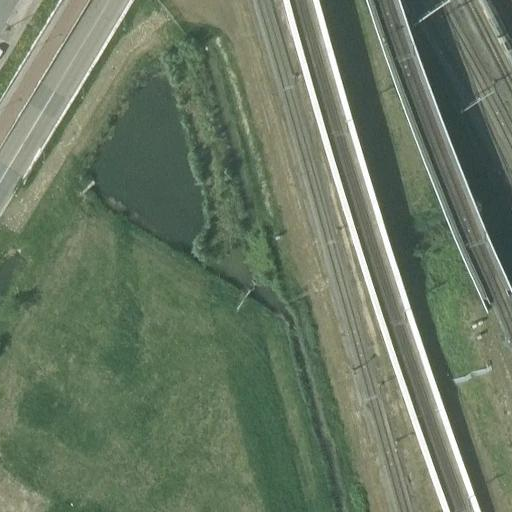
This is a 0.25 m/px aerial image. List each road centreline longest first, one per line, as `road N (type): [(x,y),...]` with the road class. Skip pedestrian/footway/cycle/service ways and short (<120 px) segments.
road 1 (tertiary): [(0,177),(104,0)]
road 2 (track): [(453,399),(498,511)]
